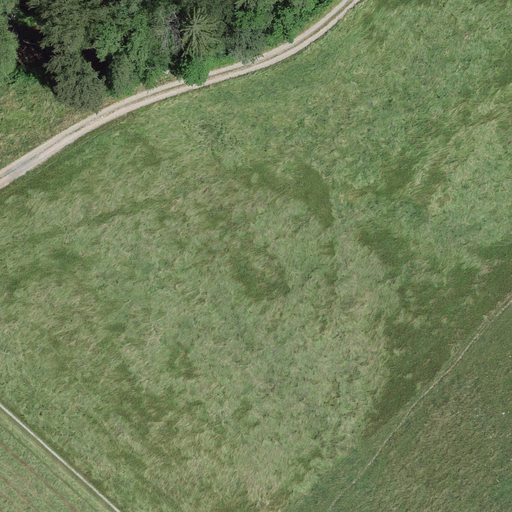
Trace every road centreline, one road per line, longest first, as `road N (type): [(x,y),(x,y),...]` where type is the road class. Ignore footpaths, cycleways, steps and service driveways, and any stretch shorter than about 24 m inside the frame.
road 1 (track): [(351,0),(261,63),(130,102),(0,179)]
road 2 (track): [(115,511),(0,410)]
